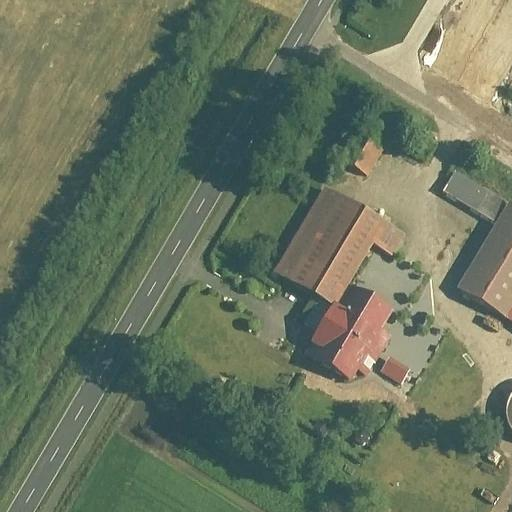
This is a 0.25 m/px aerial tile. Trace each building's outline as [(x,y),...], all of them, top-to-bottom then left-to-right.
[(360,127),(336,165),(361,180),(384,142),(360,127)] [(437,195),(488,224),(501,203),(450,173),(437,195)] [(404,241),(325,194),(273,281),(333,316),(346,293),(372,249),(392,260),(404,241)] [(449,289),(511,325),(511,209),(501,203),(488,224),(449,289)] [(388,317),(346,293),(333,316),(306,361),(347,386),(354,374),(365,380),(387,342),(377,336),(388,317)] [(394,362),(384,377),(404,391),(414,375),(394,362)]
